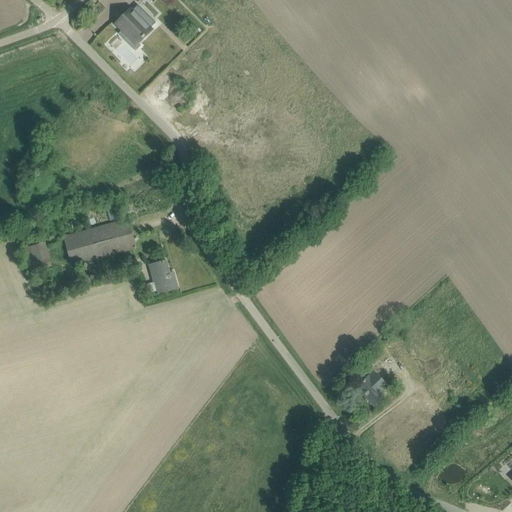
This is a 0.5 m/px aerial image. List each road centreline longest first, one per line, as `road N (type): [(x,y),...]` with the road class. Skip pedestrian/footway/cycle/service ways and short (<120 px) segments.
road 1 (unclassified): [(335,421),(185,218),(179,145),(56,20)]
road 2 (unclassified): [(455,511),(400,487),(335,421)]
